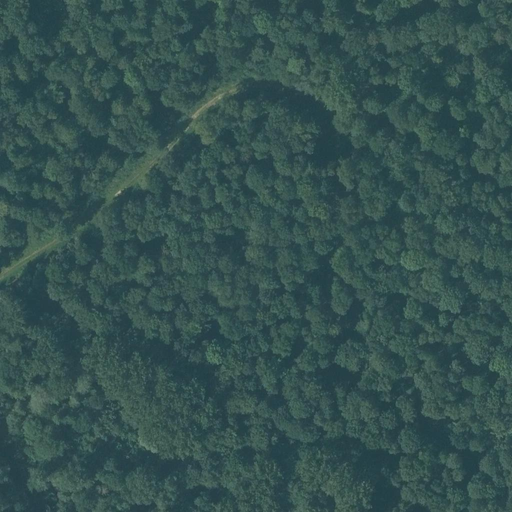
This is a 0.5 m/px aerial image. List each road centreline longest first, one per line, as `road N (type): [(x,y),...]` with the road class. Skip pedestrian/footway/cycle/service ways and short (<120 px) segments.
road 1 (track): [(0,275),(75,227),(208,106),(248,85),(352,104),(511,183)]
road 2 (track): [(352,0),(322,383),(307,445)]
road 3 (track): [(323,359),(395,397),(511,486)]
